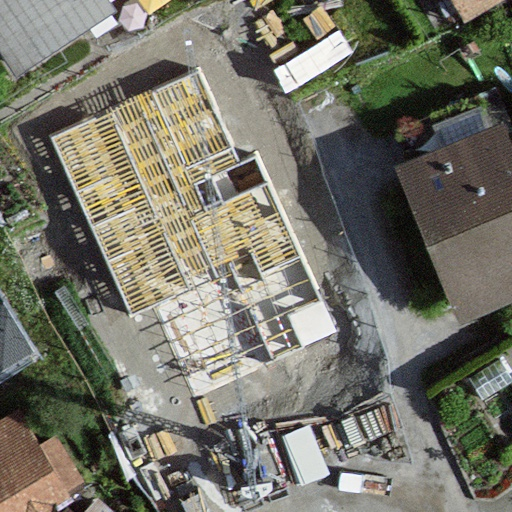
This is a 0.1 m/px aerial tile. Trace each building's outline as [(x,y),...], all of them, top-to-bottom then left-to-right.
[(0,0),(0,38),(18,66),(109,5),(105,0),(0,0)] [(460,0),(467,12),(487,0),(460,0)] [(200,71),(54,138),(133,311),(154,301),(195,392),(336,328),(258,158),(242,165),(200,71)] [(400,130),(470,301),(511,283),(511,185),(477,98),(400,130)] [(0,322),(0,355),(15,347),(0,322)] [(0,428),(0,506),(3,511),(24,511),(77,480),(53,439),(34,450),(16,419),(0,428)]
